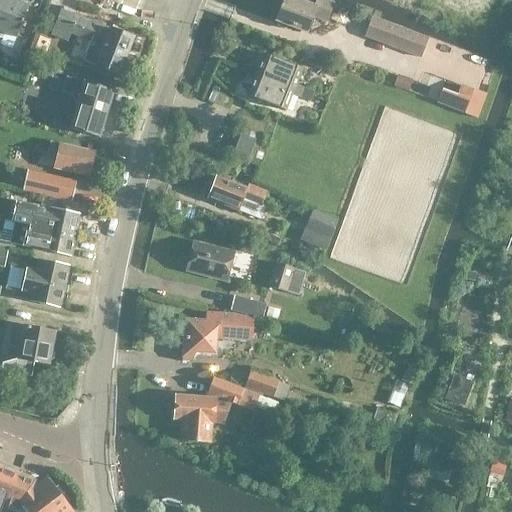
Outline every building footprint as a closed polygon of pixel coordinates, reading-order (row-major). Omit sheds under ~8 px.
[(0,0),(0,31),(16,38),(28,7),(10,0),(0,0)] [(327,23),(334,4),(323,0),(316,0),(314,7),(295,0),(282,0),(275,21),(277,22),(276,26),(286,30),(288,26),(307,33),(313,18),(327,23)] [(118,76),(133,38),(110,30),(62,11),(52,36),(68,42),(71,35),(90,42),(82,62),(118,76)] [(428,39),(394,27),(371,18),(364,37),(421,59),(428,39)] [(295,85),(302,69),(264,55),(256,76),(312,97),(314,92),(295,85)] [(77,80),(79,70),(58,64),(55,74),(77,80)] [(312,97),(256,76),(248,96),(285,111),(291,95),(310,102),(312,97)] [(420,97),(425,86),(398,76),(394,87),(420,97)] [(99,138),(113,92),(67,77),(62,93),(72,95),(77,106),(70,129),(99,138)] [(461,84),(459,93),(442,88),(438,104),(481,115),(487,90),(461,84)] [(249,156),(254,141),(237,134),(237,137),(232,135),(228,146),(232,148),(232,150),(249,156)] [(89,178),(95,153),(50,142),(47,155),(57,158),(54,169),(89,178)] [(71,202),(75,183),(28,171),(24,191),(71,202)] [(261,207),(266,193),(248,186),(247,189),(217,177),(213,187),(210,189),(208,194),(209,197),(208,200),(239,212),(243,200),(261,207)] [(75,236),(79,216),(50,210),(48,218),(26,214),(24,220),(9,217),(8,222),(75,236)] [(337,228),(309,218),(301,241),(328,251),(337,228)] [(71,256),(75,236),(8,222),(6,229),(16,232),(17,229),(22,230),(21,236),(43,241),(41,250),(71,256)] [(226,281),(233,254),(193,244),(186,271),(226,281)] [(64,288),(68,268),(39,261),(36,273),(28,271),(26,280),(64,288)] [(307,273),(275,264),(269,287),(301,296),(307,273)] [(60,308),(64,288),(26,280),(24,292),(32,294),(30,301),(60,308)] [(262,320),(266,305),(234,297),(230,311),(262,320)] [(252,342),(253,319),(234,314),(206,312),(205,320),(184,319),(181,358),(182,358),(182,362),(190,363),(195,354),(216,356),(217,340),(252,342)] [(48,365),(54,334),(55,332),(13,324),(10,340),(20,342),(17,360),(2,364),(0,372),(31,377),(34,363),(48,365)] [(290,385),(251,371),(245,387),(283,402),(290,385)] [(474,381),(455,375),(447,397),(467,403),(474,381)] [(252,412),(258,395),(213,378),(207,395),(252,412)] [(214,424),(216,399),(175,396),(173,420),(181,421),(180,441),(210,443),(211,424),(214,424)] [(324,415),(326,408),(317,405),(315,411),(324,415)] [(394,427),(397,415),(377,409),(374,420),(394,427)] [(459,461),(461,453),(437,447),(435,456),(436,462),(436,463),(437,465),(438,467),(440,468),(442,469),(444,470),(447,471),(449,470),(452,470),(454,469),(456,467),(459,461)] [(0,511),(9,490),(12,491),(20,472),(0,463),(0,511)] [(25,506),(41,493),(38,489),(38,485),(35,481),(36,478),(20,472),(12,491),(9,490),(0,511),(10,511),(11,511),(14,511),(22,511),(25,510),(24,510),(25,506)] [(64,511),(69,508),(65,503),(68,501),(57,487),(55,489),(51,484),(45,489),(40,483),(38,485),(38,489),(41,493),(25,506),(24,510),(25,510),(26,511),(64,511)]
